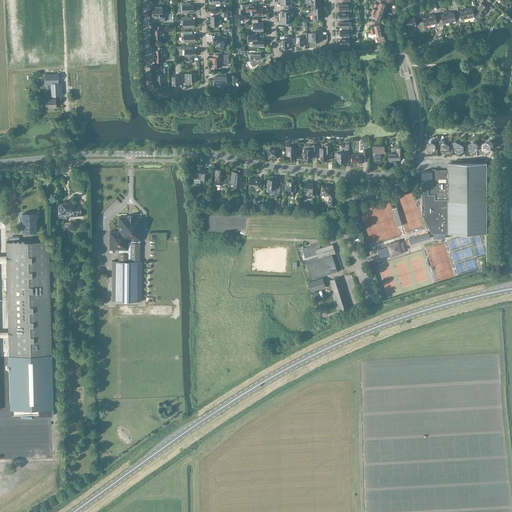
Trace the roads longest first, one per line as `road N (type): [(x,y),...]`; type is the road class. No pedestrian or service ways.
road 1 (secondary): [(74,511),(282,370),(385,323),(511,288)]
road 2 (unclassified): [(0,163),(216,154),(352,174)]
road 3 (residential): [(147,0),(150,85),(159,94),(197,93),(206,82),(202,0)]
road 4 (unclassified): [(352,174),(397,175),(414,163),(414,112),(401,56)]
road 5 (residential): [(271,0),(272,49),(283,58),(330,48),(332,0)]
road 6 (unclassified): [(370,299),(352,244),(352,174)]
